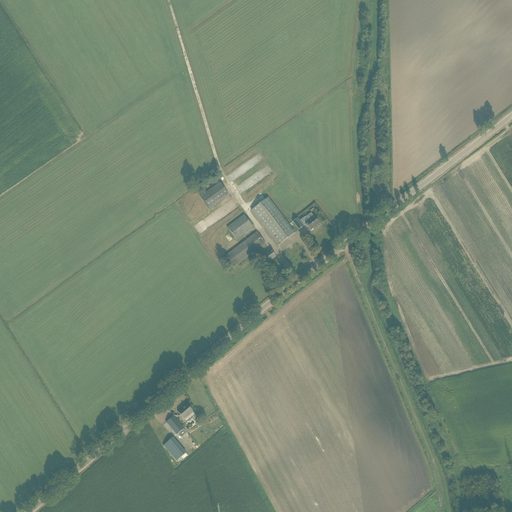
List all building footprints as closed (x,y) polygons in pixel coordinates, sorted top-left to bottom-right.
[(200,197),(209,209),(228,196),(220,183),(200,197)] [(251,210),(275,242),(278,246),(295,233),(268,198),(251,210)] [(227,228),(236,240),(253,228),(244,215),(227,228)] [(305,224),(307,226),(310,230),(319,224),(314,217),(305,224)] [(292,222),(295,226),(299,230),(304,225),(298,218),(292,222)] [(225,256),(234,268),(265,244),(256,232),(225,256)] [(262,256),(262,257),(267,263),(275,257),(270,250),(262,256)] [(181,416),(184,419),(193,412),(187,405),(178,413),(181,416)] [(166,422),(169,426),(176,435),(184,429),(173,416),(166,422)] [(186,453),(173,438),(163,446),(176,461),(186,453)]
